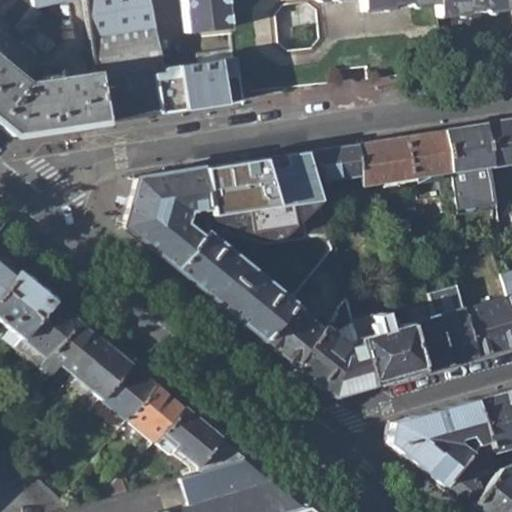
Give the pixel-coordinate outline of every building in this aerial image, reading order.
[(0,0),(0,19),(40,53),(60,30),(29,4),(23,0),(0,0)] [(23,0),(29,4),(55,0),(79,0),(89,53),(92,73),(101,122),(236,101),(234,91),(228,49),(157,60),(143,0),(23,0)] [(177,0),(181,33),(225,27),(220,0),(177,0)] [(437,1),(438,15),(464,13),(469,8),(484,7),(488,11),(511,9),(511,0),(360,0),(361,9),(437,1)] [(101,122),(92,73),(21,83),(0,65),(0,129),(8,136),(101,122)] [(340,66),(341,100),(370,99),(368,65),(340,66)] [(511,118),(479,123),(487,166),(511,162),(511,118)] [(441,129),(448,172),(487,166),(479,123),(441,129)] [(401,135),(408,179),(448,172),(441,129),(401,135)] [(357,170),(359,187),(408,179),(401,135),(353,143),(357,170)] [(315,176),(357,170),(353,143),(309,149),(315,176)] [(285,153),(128,177),(116,224),(169,267),(256,338),(284,303),(198,234),(196,232),(192,237),(176,223),(180,210),(201,207),(200,201),(290,188),(285,153)] [(487,166),(448,172),(452,205),(492,198),(487,166)] [(329,248),(331,254),(367,249),(364,227),(325,233),(329,248)] [(0,289),(14,271),(0,259),(0,289)] [(342,294),(349,318),(360,315),(344,261),(334,264),(342,294)] [(511,269),(497,274),(504,296),(511,323),(511,269)] [(0,289),(0,324),(18,340),(50,300),(14,271),(0,289)] [(378,288),(383,304),(397,300),(393,284),(378,288)] [(452,286),(425,294),(431,315),(445,362),(472,354),(458,310),(452,286)] [(511,323),(504,296),(458,310),(472,354),(511,342),(511,323)] [(11,348),(35,368),(74,320),(50,300),(18,340),(11,348)] [(287,364),(315,329),(284,303),(256,338),(287,364)] [(355,342),(367,385),(419,370),(404,324),(389,328),(385,319),(381,320),(379,313),(349,322),(355,342)] [(404,324),(419,370),(445,362),(431,315),(404,324)] [(287,364),(328,396),(367,385),(355,342),(345,345),(326,329),(330,325),(323,319),(315,329),(287,364)] [(55,364),(73,378),(101,342),(74,320),(35,368),(45,376),(55,364)] [(101,342),(73,378),(98,399),(127,363),(101,342)] [(126,422),(155,386),(127,363),(98,399),(126,422)] [(155,386),(126,422),(153,444),(182,409),(155,386)] [(480,441),(483,452),(511,443),(511,387),(465,400),(480,441)] [(382,441),(436,485),(462,448),(452,440),(454,434),(463,433),(466,445),(480,441),(465,400),(387,421),(382,441)] [(194,465),(197,472),(243,459),(182,409),(153,444),(168,457),(175,449),(194,465)] [(463,507),(475,488),(466,462),(462,448),(436,485),(463,507)] [(188,504),(166,511),(285,511),(302,507),(243,459),(197,472),(181,477),(188,504)] [(485,459),(466,462),(475,488),(489,470),(485,459)] [(511,511),(511,470),(505,465),(489,470),(475,488),(463,507),(468,511),(511,511)] [(25,489),(47,511),(58,511),(67,510),(37,476),(25,489)] [(122,481),(108,493),(109,498),(126,493),(122,481)]
